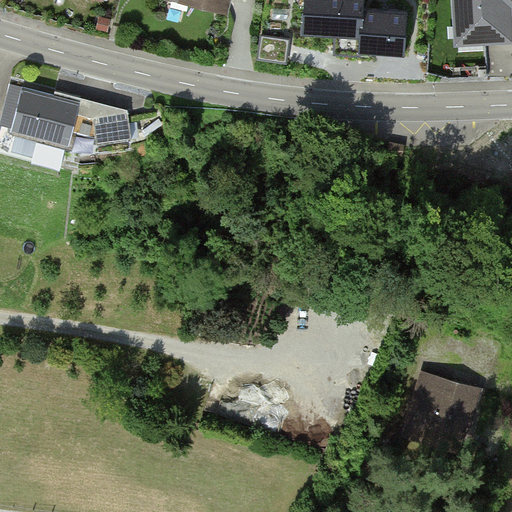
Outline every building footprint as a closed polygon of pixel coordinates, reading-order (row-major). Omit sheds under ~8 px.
[(226,0),(183,0),(225,9),(226,0)] [(511,0),(455,0),(457,25),(485,23),(486,38),(511,36),(511,0)] [(335,48),(338,8),(278,3),(275,52),(304,54),(305,45),(335,48)] [(407,13),(338,8),(335,48),(335,54),(362,56),(363,49),(403,52),(407,13)] [(24,87),(13,127),(70,142),(73,131),(96,137),(97,143),(133,138),(129,111),(94,116),(77,111),(80,102),(24,87)] [(404,147),(392,144),(390,151),(402,153),(404,147)] [(470,454),(487,393),(423,376),(406,437),(470,454)]
